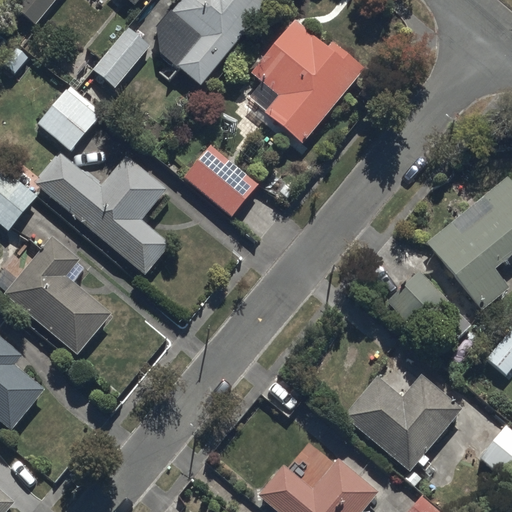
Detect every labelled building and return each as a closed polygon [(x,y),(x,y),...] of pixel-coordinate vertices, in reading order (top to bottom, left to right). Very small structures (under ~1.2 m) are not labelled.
[(35,23),(55,0),(15,0),(13,4),(35,23)] [(269,0),(177,0),(157,25),(161,52),(201,84),(269,0)] [(262,80),(248,96),(303,143),(366,68),(332,38),(327,43),(295,16),(249,69),(262,80)] [(128,25),(91,67),(115,87),(151,46),(128,25)] [(102,112),(69,85),(37,124),(70,151),(102,112)] [(230,216),(258,185),(207,140),(179,171),(230,216)] [(61,150),(35,181),(143,274),(171,242),(142,218),(168,189),(128,155),(102,186),(61,150)] [(39,196),(0,163),(0,223),(9,231),(39,196)] [(511,180),(506,173),(424,241),(482,311),(511,286),(497,268),(511,255),(511,180)] [(16,253),(0,272),(0,286),(77,353),(112,313),(75,281),(88,267),(51,235),(27,263),(16,253)] [(0,335),(0,419),(13,430),(47,389),(16,363),(23,354),(0,335)] [(404,395),(378,374),(345,416),(412,469),(462,405),(421,373),(404,395)] [(511,428),(505,423),(479,456),(511,481),(511,428)] [(282,462),(257,491),(281,511),(361,511),(380,491),(338,456),(311,487),(282,462)] [(0,511),(6,511),(16,501),(0,486),(0,511)] [(446,511),(422,493),(407,511),(446,511)]
